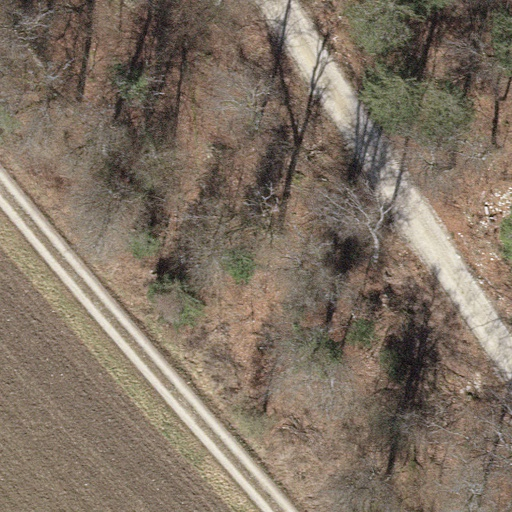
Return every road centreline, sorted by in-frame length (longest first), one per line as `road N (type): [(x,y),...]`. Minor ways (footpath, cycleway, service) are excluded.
road 1 (track): [(0,183),(283,511)]
road 2 (track): [(511,361),(288,0)]
